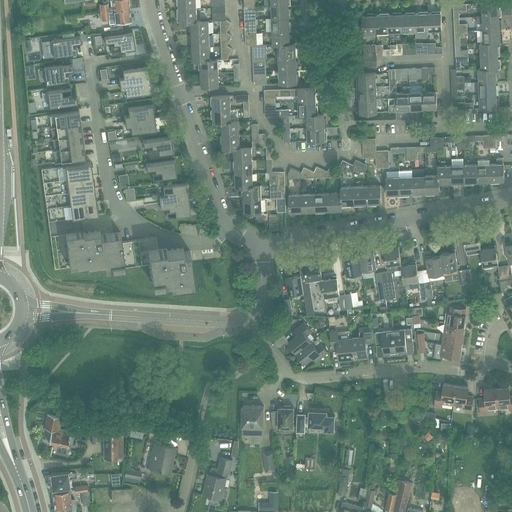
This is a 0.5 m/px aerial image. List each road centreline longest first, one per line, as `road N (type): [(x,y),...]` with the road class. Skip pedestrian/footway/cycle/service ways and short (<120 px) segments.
road 1 (residential): [(166,58),(91,71),(111,187),(130,218),(164,236),(204,244),(231,231)]
road 2 (residential): [(249,328),(281,368),(304,376),(485,374)]
road 3 (residential): [(261,240),(511,198)]
road 4 (unclassified): [(244,321),(20,311)]
road 5 (residential): [(356,144),(356,154),(285,160),(249,88)]
road 6 (residential): [(231,231),(179,94)]
